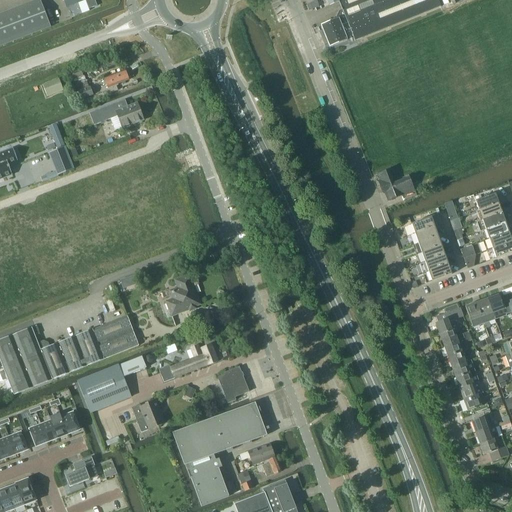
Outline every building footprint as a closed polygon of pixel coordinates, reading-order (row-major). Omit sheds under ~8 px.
[(39,0),(38,0),(0,14),(0,47),(43,31),(44,35),(52,32),(50,28),(39,0)] [(97,6),(95,0),(63,0),(67,8),(86,1),(89,9),(97,6)] [(438,0),(338,0),(342,10),(339,11),(337,17),(338,19),(321,26),(330,47),(347,40),(346,37),(352,35),(355,41),(441,7),(438,0)] [(82,69),(71,74),(73,80),(85,76),(85,75),(82,69)] [(110,94),(118,91),(116,85),(129,80),(125,71),(104,79),(110,94)] [(105,99),(97,78),(89,81),(95,96),(84,101),(85,105),(91,103),(91,104),(105,99)] [(59,79),(43,85),(47,97),(63,91),(59,79)] [(88,81),(75,85),(81,100),(94,95),(88,81)] [(128,108),(125,100),(90,114),(94,125),(101,123),(102,125),(105,123),(105,122),(117,117),(122,128),(144,120),(138,104),(128,108)] [(56,172),(47,176),(49,181),(59,177),(58,176),(74,169),(65,147),(57,124),(49,127),(58,149),(49,153),(56,172)] [(0,179),(12,175),(8,165),(17,162),(12,149),(0,153),(0,179)] [(74,159),(79,157),(76,149),(70,151),(74,159)] [(389,201),(403,195),(415,191),(409,177),(394,183),(389,170),(378,174),(381,181),(378,182),(383,193),(385,192),(389,201)] [(479,211),(499,204),(495,195),(475,202),(479,211)] [(482,220),(502,213),(499,204),(479,211),(482,220)] [(482,220),(477,222),(481,232),(486,230),(505,223),(502,213),(482,220)] [(431,218),(411,225),(415,234),(435,227),(431,218)] [(489,239),(509,232),(505,223),(486,230),(489,239)] [(435,227),(415,234),(418,244),(438,237),(435,227)] [(489,239),(483,241),(487,251),(511,241),(511,240),(509,232),(489,239)] [(418,244),(413,246),(416,255),(422,253),(442,246),(438,237),(418,244)] [(490,260),(496,258),(511,252),(511,241),(487,251),(490,260)] [(442,246),(422,253),(425,262),(445,255),(442,246)] [(425,262),(419,264),(420,264),(423,274),(448,265),(445,255),(425,262)] [(476,255),(464,259),(467,269),(474,266),(476,255)] [(448,265),(423,274),(426,284),(432,282),(452,274),(448,265)] [(171,317),(184,312),(201,305),(196,294),(197,294),(189,275),(174,281),(177,288),(169,291),(172,299),(165,302),(171,317)] [(127,279),(121,281),(125,291),(139,286),(137,279),(128,282),(127,279)] [(499,294),(488,298),(493,313),(496,320),(507,316),(506,314),(511,312),(508,301),(502,303),(499,294)] [(488,298),(477,302),(482,317),(484,324),(486,329),(491,327),(489,322),(496,320),(493,313),(488,298)] [(477,302),(465,307),(471,321),(473,328),(484,324),(482,317),(477,302)] [(438,322),(435,323),(439,335),(454,329),(451,321),(463,317),(462,314),(460,308),(458,309),(457,304),(444,309),(446,313),(436,317),(438,322)] [(0,358),(14,395),(139,346),(127,316),(41,350),(32,328),(0,340),(0,358)] [(454,329),(439,335),(443,346),(458,341),(464,338),(466,342),(472,340),(469,332),(456,336),(454,329)] [(511,329),(511,330),(503,333),(505,338),(511,335),(511,329)] [(458,341),(443,346),(448,357),(462,352),(458,341)] [(194,358),(170,367),(169,366),(159,370),(164,382),(174,378),(208,365),(208,366),(218,362),(211,345),(200,349),(198,345),(190,349),(194,358)] [(462,352),(448,357),(451,368),(466,362),(462,352)] [(78,384),(91,413),(132,397),(124,378),(146,369),(141,357),(119,366),(119,365),(77,382),(78,384)] [(466,362),(451,368),(455,379),(470,373),(475,371),(471,360),(466,362)] [(228,403),(236,400),(235,398),(249,392),(239,368),(224,374),(225,375),(218,378),(228,403)] [(470,373),(455,379),(459,389),(474,384),(479,382),(475,371),(470,373)] [(507,375),(497,378),(499,384),(505,382),(509,380),(507,375)] [(474,384),(459,389),(463,400),(478,395),(483,393),(479,382),(474,384)] [(185,394),(193,397),(196,390),(188,387),(185,394)] [(478,395),(463,400),(468,412),(476,408),(482,406),(478,395)] [(503,404),(501,399),(494,402),(496,407),(503,404)] [(132,408),(137,421),(142,433),(149,430),(149,431),(165,424),(156,401),(141,407),(140,405),(132,408)] [(214,455),(267,436),(256,404),(174,434),(190,479),(191,479),(201,507),(229,497),(219,469),(222,467),(219,459),(216,460),(214,455)] [(482,406),(476,408),(478,414),(489,409),(487,404),(482,406)] [(489,409),(478,414),(480,419),(486,417),(491,415),(489,409)] [(73,412),(62,416),(69,435),(80,430),(73,412)] [(60,413),(49,418),(51,420),(58,439),(69,435),(62,416),(61,416),(60,413)] [(480,419),(471,422),(476,433),(490,428),(495,426),(491,415),(486,417),(480,419)] [(51,420),(40,425),(47,443),(58,439),(51,420)] [(511,427),(509,421),(500,425),(502,431),(511,427)] [(40,425),(29,429),(36,448),(47,443),(40,425)] [(490,428),(476,433),(480,444),(494,439),(499,437),(495,426),(490,428)] [(21,432),(11,436),(18,455),(28,450),(21,432)] [(11,436),(0,439),(7,459),(18,455),(11,436)] [(494,439),(480,444),(484,456),(489,454),(492,462),(509,456),(506,447),(498,450),(494,439)] [(275,458),(270,444),(240,455),(242,461),(250,457),(253,466),(275,458)] [(76,472),(65,475),(70,487),(90,479),(85,468),(94,464),(92,457),(73,464),(76,472)] [(277,458),(268,461),(269,463),(262,465),(267,478),(274,475),(282,472),(277,458)] [(245,492),(254,488),(247,471),(238,475),(245,492)] [(28,478),(17,483),(26,505),(37,501),(28,478)] [(296,511),(293,502),(297,501),(295,495),(291,496),(285,480),(263,489),(264,493),(234,504),(237,511),(296,511)] [(15,484),(7,487),(15,509),(26,505),(17,483),(15,484)] [(7,487),(0,490),(0,501),(4,511),(8,511),(15,509),(7,487)]
